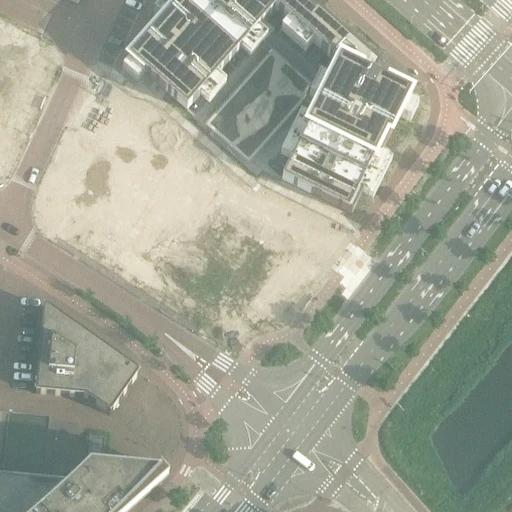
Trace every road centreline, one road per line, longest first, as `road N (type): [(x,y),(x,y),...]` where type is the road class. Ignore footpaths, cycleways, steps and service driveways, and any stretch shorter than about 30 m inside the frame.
road 1 (unclassified): [(511,107),(287,409)]
road 2 (unclassified): [(313,429),(511,177)]
road 3 (residential): [(155,327),(0,223)]
road 4 (residential): [(155,327),(264,439)]
road 5 (residential): [(287,409),(240,372),(155,327)]
